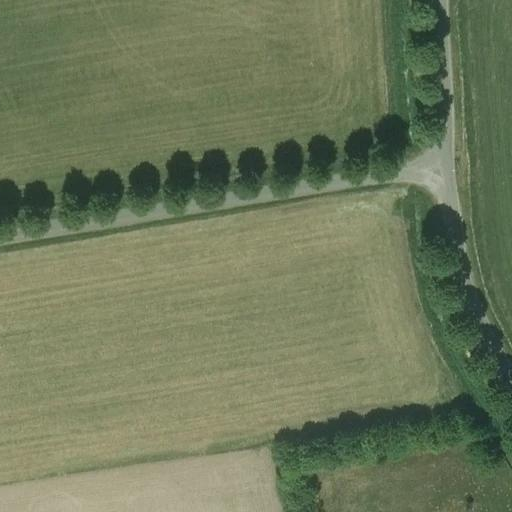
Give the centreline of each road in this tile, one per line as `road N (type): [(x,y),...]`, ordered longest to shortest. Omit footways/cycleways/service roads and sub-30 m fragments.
road 1 (unclassified): [(446,168),(0,237)]
road 2 (unclassified): [(511,374),(484,335),(464,277),(446,168)]
road 3 (unclassified): [(446,168),(441,0)]
